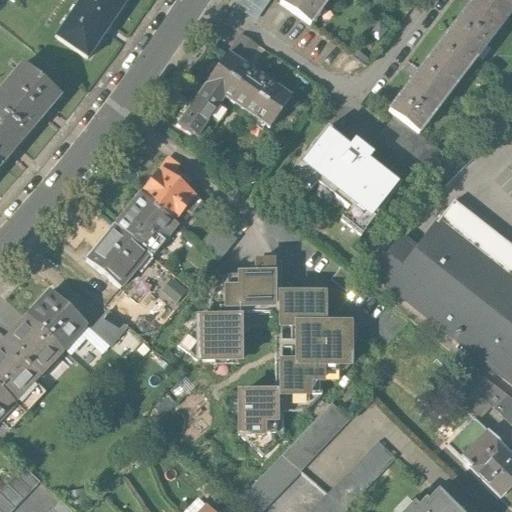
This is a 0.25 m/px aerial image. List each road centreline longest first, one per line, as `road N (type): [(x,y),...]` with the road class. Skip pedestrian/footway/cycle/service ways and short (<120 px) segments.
road 1 (residential): [(0,249),(105,136),(198,0)]
road 2 (unknown): [(329,82),(355,151),(388,185)]
